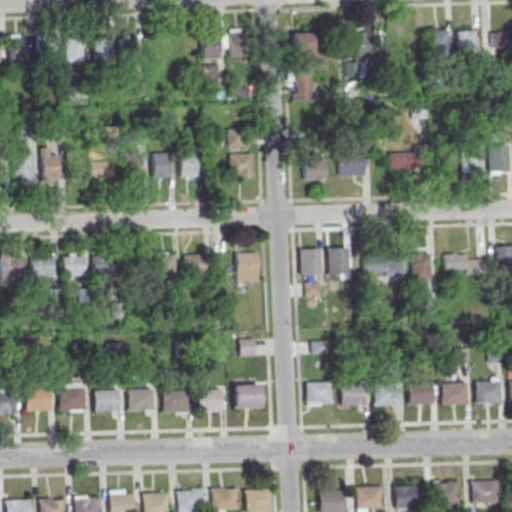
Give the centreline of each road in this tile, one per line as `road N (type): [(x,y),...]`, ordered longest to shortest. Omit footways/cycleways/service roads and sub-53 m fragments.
road 1 (residential): [(265,0),(288,511)]
road 2 (tertiary): [(511,441),(0,456)]
road 3 (residential): [(511,208),(0,222)]
